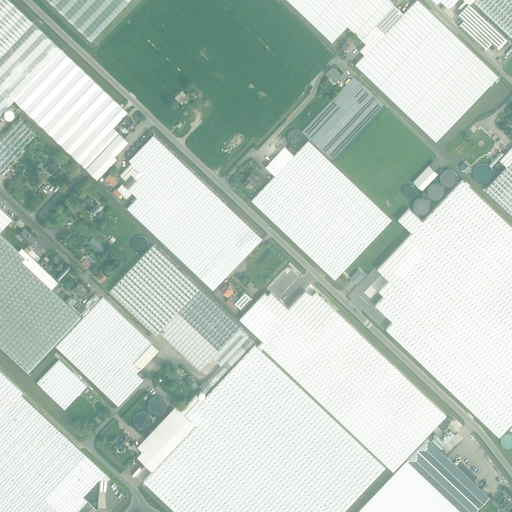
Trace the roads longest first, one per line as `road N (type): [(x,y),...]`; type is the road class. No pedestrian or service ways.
road 1 (tertiary): [(511,473),(480,431),(221,184)]
road 2 (unclassified): [(221,184),(313,94),(337,59),(445,161)]
road 3 (tertiary): [(221,184),(26,0)]
road 4 (unclassified): [(139,506),(90,441),(168,355)]
